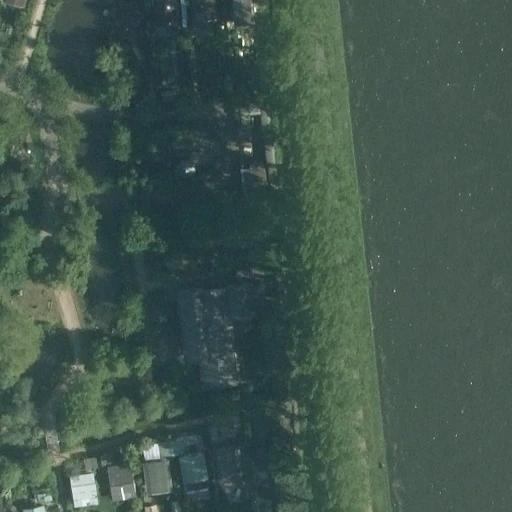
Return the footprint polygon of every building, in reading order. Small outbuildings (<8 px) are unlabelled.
[(0,0),(26,9),(28,0),(0,0)] [(139,0),(113,0),(115,34),(141,33),(139,0)] [(154,0),(155,29),(179,29),(177,0),(154,0)] [(219,0),(195,0),(197,29),(221,29),(219,0)] [(232,0),(233,22),(255,22),(254,0),(232,0)] [(250,98),(250,112),(262,111),(263,125),(271,125),(270,98),(250,98)] [(272,195),(268,159),(245,162),(249,197),(272,195)] [(237,382),(230,317),(254,315),(251,283),(226,286),(227,297),(204,300),(203,288),(178,291),(185,349),(192,348),(193,360),(200,359),(203,386),(237,382)] [(147,459),(186,450),(183,435),(144,444),(147,459)] [(244,444),(220,445),(222,478),(246,476),(244,444)] [(202,479),(199,452),(182,454),(185,480),(202,479)] [(113,498),(138,495),(134,461),(109,464),(113,498)] [(173,463),(146,463),(146,487),(173,487),(173,463)] [(76,505),(100,501),(95,468),(71,471),(76,505)] [(55,511),(54,501),(23,506),(24,511),(55,511)]
